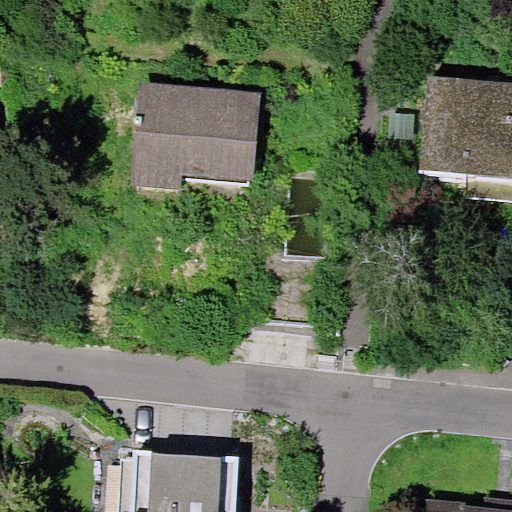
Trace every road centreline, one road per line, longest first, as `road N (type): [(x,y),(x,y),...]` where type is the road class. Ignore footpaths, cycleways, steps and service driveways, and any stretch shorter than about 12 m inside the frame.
road 1 (residential): [(347,394),(0,359)]
road 2 (residential): [(511,411),(347,394)]
